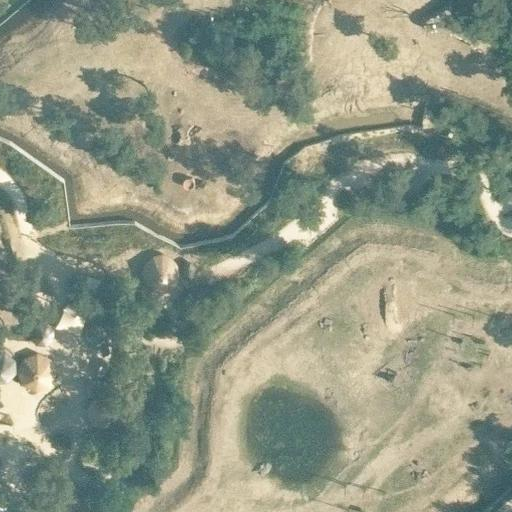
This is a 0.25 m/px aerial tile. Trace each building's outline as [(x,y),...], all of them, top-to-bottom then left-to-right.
[(272,45),(283,23),(246,5),(236,27),(272,45)] [(178,275),(178,267),(173,259),(168,255),(166,255),(159,254),(152,256),(150,257),(146,262),(144,264),(143,272),(145,281),(151,287),(153,288),(159,289),(163,289),(167,288),(173,284),(174,283),(178,275)] [(183,264),(182,268),(182,271),(185,274),(189,276),(193,275),(197,270),(197,265),(194,262),(191,261),(186,262),(183,264)] [(105,329),(111,331),(117,330),(121,325),(121,318),(118,313),(112,311),(106,313),(102,317),(101,324),(105,329)] [(36,344),(43,344),(48,341),(52,336),(52,329),(49,324),(44,320),(41,320),(38,320),(32,323),(28,328),(28,334),(31,340),(36,344)] [(85,338),(91,341),(97,339),(101,334),(101,328),(98,323),(92,320),(86,322),(82,327),(82,333),(85,338)] [(4,345),(0,345),(0,378),(6,378),(15,367),(14,353),(4,345)] [(25,385),(39,389),(52,381),(55,367),(48,354),(34,351),(26,354),(18,362),(17,373),(25,385)] [(93,378),(89,378),(85,381),(83,385),(83,389),(86,393),(90,395),(94,394),(98,392),(100,388),(99,384),(97,380),(93,378)] [(21,424),(70,420),(67,393),(19,398),(21,424)] [(93,418),(99,422),(107,423),(114,419),(118,412),(118,405),(114,398),(108,394),(105,394),(100,394),(93,397),(89,404),(89,412),(93,418)] [(109,424),(104,424),(101,427),(99,430),(99,435),(100,436),(102,439),(104,441),(110,441),(113,438),(115,435),(115,430),(113,426),(109,424)]
